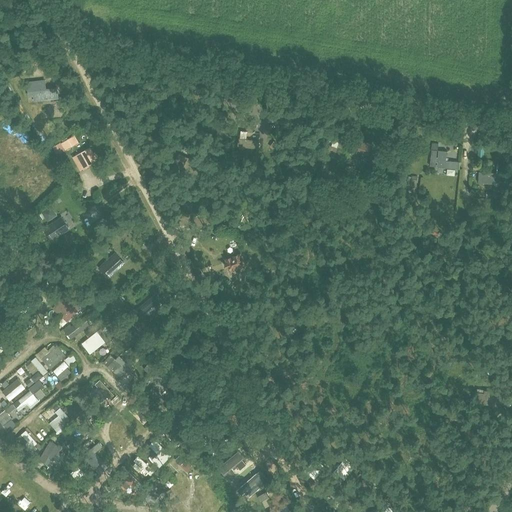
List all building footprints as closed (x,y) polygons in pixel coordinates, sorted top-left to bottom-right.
[(57,58),(51,61),(55,70),(61,68),(57,58)] [(30,82),(28,82),(30,96),(35,95),(35,101),(37,100),(60,97),(59,92),(48,93),(48,88),(47,80),(30,82)] [(69,141),(64,143),(63,144),(67,151),(79,144),(75,137),(69,141)] [(248,140),(240,139),(239,138),(238,146),(258,148),(259,141),(248,140)] [(372,143),(353,138),(347,157),(358,160),(360,155),(367,157),(372,143)] [(66,151),(61,143),(53,147),(57,155),(66,151)] [(439,144),(433,143),(430,156),(437,156),(439,144)] [(344,149),(337,146),(337,147),(334,157),(340,159),(341,159),(344,149)] [(98,160),(90,147),(74,157),(81,170),(98,160)] [(447,151),(439,150),(438,167),(460,169),(460,162),(446,160),(447,151)] [(202,169),(191,165),(193,160),(180,154),(174,168),(199,177),(202,169)] [(324,159),(320,170),(325,172),(329,160),(324,159)] [(492,184),(492,194),(492,199),(501,200),(502,186),(500,186),(500,184),(501,184),(502,172),(478,171),(477,183),(492,184)] [(51,206),(41,212),(48,222),(58,215),(51,206)] [(56,221),(44,229),(47,234),(49,232),(53,238),(68,229),(65,223),(65,222),(62,217),(56,220),(56,221)] [(120,258),(115,253),(110,257),(111,258),(100,268),(103,272),(105,270),(110,276),(124,263),(119,258),(120,258)] [(227,268),(229,267),(230,270),(245,264),(241,253),(226,259),(227,262),(225,263),(227,268)] [(73,319),(78,313),(75,310),(81,302),(75,297),(78,293),(71,288),(56,305),(73,319)] [(149,317),(163,306),(158,301),(159,300),(155,295),(149,299),(150,300),(138,310),(142,314),(144,312),(149,317)] [(27,311),(36,307),(33,301),(17,310),(20,316),(24,314),(27,319),(30,317),(27,311)] [(70,324),(64,329),(71,339),(94,321),(88,313),(72,326),(70,324)] [(51,353),(42,360),(50,371),(66,357),(57,347),(51,353)] [(59,368),(64,373),(79,357),(75,353),(59,368)] [(11,378),(7,381),(11,386),(8,388),(16,397),(26,389),(19,380),(15,383),(11,378)] [(43,382),(52,393),(55,390),(46,379),(43,382)] [(40,402),(31,390),(13,404),(19,411),(27,404),(31,408),(40,402)] [(499,404),(499,397),(476,394),(475,401),(499,404)] [(75,396),(64,406),(75,418),(86,408),(75,396)] [(8,420),(3,405),(0,405),(0,421),(5,420),(8,427),(20,423),(18,417),(8,420)] [(198,425),(185,412),(179,418),(186,425),(179,432),(175,428),(168,434),(178,445),(198,425)] [(25,424),(18,427),(20,433),(28,430),(25,424)] [(62,448),(50,441),(39,460),(45,464),(48,458),(54,461),(62,448)] [(350,462),(345,458),(332,474),(337,478),(350,462)] [(124,467),(118,473),(132,486),(138,480),(124,467)] [(158,487),(152,483),(140,500),(146,504),(158,487)]
